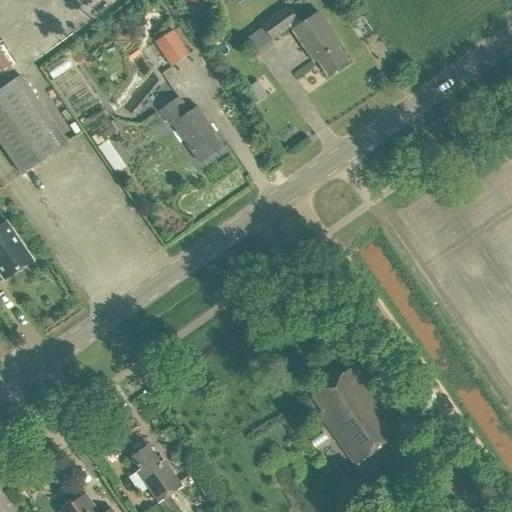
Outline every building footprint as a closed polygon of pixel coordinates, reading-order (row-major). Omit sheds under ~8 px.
[(318,62),(328,77),(349,62),(339,48),(342,45),(319,13),(301,25),(289,8),(262,26),(272,41),(291,28),(293,31),(292,32),(315,64),(318,62)] [(156,42),(172,67),(190,54),(174,30),(156,42)] [(384,71),(372,79),(379,89),(390,81),(384,71)] [(20,76),(0,90),(0,142),(23,176),(67,144),(20,76)] [(210,126),(197,107),(189,113),(179,97),(160,111),(171,126),(173,125),(200,164),(223,148),(209,127),(210,126)] [(0,273),(5,280),(33,261),(7,223),(0,227),(0,273)] [(323,411),(319,414),(355,466),(401,433),(354,366),(312,396),(323,411)] [(134,457),(133,458),(141,469),(137,472),(164,511),(179,511),(169,497),(183,487),(164,461),(160,464),(149,447),(147,448),(143,446),(134,452),(134,457)] [(98,511),(86,495),(61,511),(113,511),(112,509),(107,511),(98,511)]
